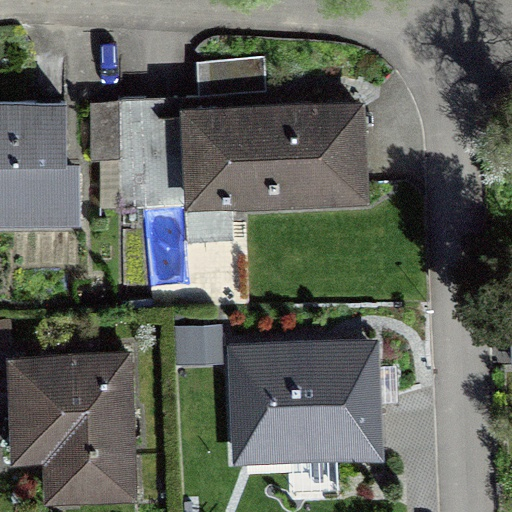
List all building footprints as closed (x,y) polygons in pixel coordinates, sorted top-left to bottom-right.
[(64,89),(0,87),(0,220),(79,222),(80,165),(63,165),(64,89)] [(122,155),(122,97),(93,97),(94,155),(122,155)] [(357,102),(189,112),(193,197),(281,192),(280,186),(362,182),(357,102)] [(368,347),(232,353),(236,453),(372,448),(368,347)] [(130,358),(11,359),(12,457),(46,456),(46,499),(131,499),(130,358)]
